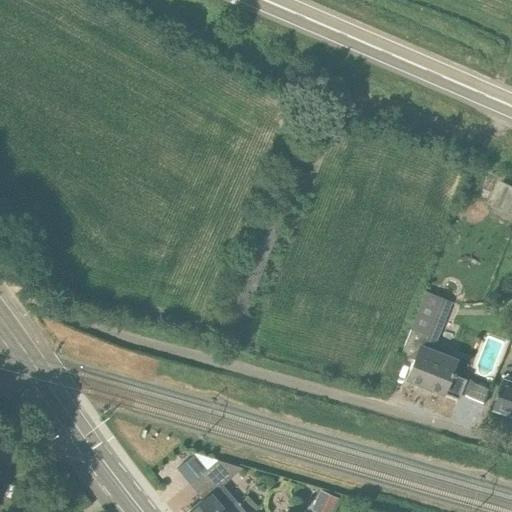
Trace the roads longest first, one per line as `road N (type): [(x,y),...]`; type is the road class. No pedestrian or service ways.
road 1 (unclassified): [(511,444),(122,335),(0,289)]
road 2 (tertiary): [(511,107),(263,0)]
road 3 (tertiary): [(141,511),(0,319)]
